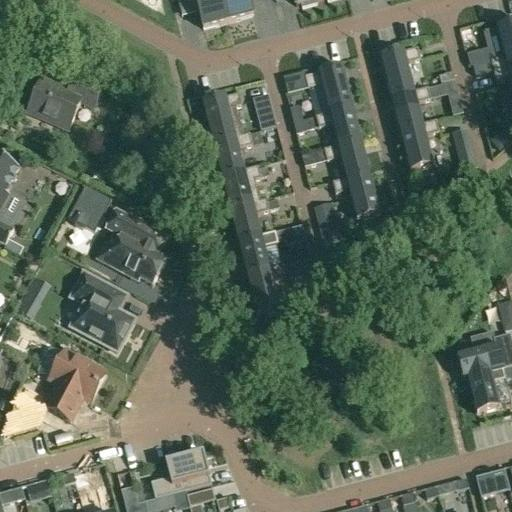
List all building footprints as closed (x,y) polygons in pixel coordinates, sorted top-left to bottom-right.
[(229,26),(221,0),(177,0),(181,12),(197,7),(204,32),(229,26)] [(221,0),(229,26),(254,19),(248,0),(221,0)] [(322,2),(321,0),(294,0),(297,9),(301,8),(303,12),(318,7),(316,4),(322,2)] [(511,27),(497,31),(483,35),(490,64),(493,75),(511,70),(511,27)] [(420,64),(417,52),(381,62),(391,102),(413,96),(406,68),(420,64)] [(490,64),(472,69),(475,80),(493,75),(490,64)] [(353,111),(343,71),(307,81),(310,93),(324,89),(331,117),(353,111)] [(511,71),(491,76),(494,88),(508,85),(511,100),(511,71)] [(95,112),(103,93),(76,80),(70,95),(43,83),(30,112),(56,124),(54,127),(70,134),(82,106),(95,112)] [(436,90),(427,92),(430,104),(439,102),(436,90)] [(427,92),(413,96),(391,102),(399,134),(422,129),(416,107),(430,104),(427,92)] [(235,142),(244,139),(237,111),(242,110),(239,98),(202,108),(213,147),(235,142)] [(294,126),(303,124),(300,110),(291,113),(294,126)] [(353,111),(331,117),(317,121),(320,132),(334,129),(339,150),(362,144),(353,111)] [(276,131),(272,116),(257,120),(261,136),(276,131)] [(303,124),(294,126),(298,139),(306,137),(303,124)] [(439,137),(436,125),(422,129),(399,134),(410,175),(432,169),(425,140),(439,137)] [(478,173),(467,134),(452,138),(462,177),(478,173)] [(252,150),(264,147),(261,136),(250,139),(252,150)] [(249,139),(249,138),(244,139),(235,142),(213,147),(221,180),(244,174),(238,153),(252,150),(249,139)] [(490,148),(498,158),(507,150),(498,140),(490,148)] [(370,177),(362,144),(326,154),(329,165),(343,162),(348,182),(370,177)] [(317,168),(314,157),(302,160),(305,171),(317,168)] [(20,172),(0,161),(0,246),(6,249),(14,232),(13,232),(18,222),(3,214),(11,199),(7,197),(20,172)] [(255,184),(261,183),(258,171),(244,174),(221,180),(230,213),(252,207),(261,205),(255,184)] [(267,171),(259,173),(261,182),(269,180),(267,171)] [(370,177),(348,182),(334,186),(337,198),(351,194),(359,223),(381,217),(370,177)] [(285,217),(280,201),(268,204),(273,221),(285,217)] [(266,204),(252,207),(230,213),(238,246),(261,240),(255,219),(269,215),(266,204)] [(316,212),(320,231),(336,227),(331,208),(316,212)] [(124,276),(125,274),(156,290),(169,264),(161,259),(170,242),(117,214),(107,232),(122,240),(107,267),(124,276)] [(290,244),(287,233),(276,236),(279,247),(290,244)] [(276,236),(261,240),(238,246),(247,278),(269,273),(263,251),(279,247),(276,236)] [(283,269),(269,273),(247,278),(257,319),(279,313),(272,284),(286,281),(283,269)] [(80,309),(69,329),(120,356),(137,324),(121,316),(129,300),(82,276),(68,303),(80,309)] [(25,304),(18,317),(32,325),(39,312),(25,304)] [(511,369),(511,351),(509,339),(494,343),(496,351),(456,360),(462,384),(467,383),(467,381),(502,372),(511,369)] [(54,390),(44,409),(73,425),(85,402),(94,407),(109,378),(63,354),(47,386),(54,390)] [(511,369),(467,381),(467,383),(476,419),(500,413),(494,386),(505,383),(511,381),(511,369)] [(49,395),(27,384),(5,441),(35,433),(44,416),(39,414),(49,395)] [(169,482),(151,487),(156,504),(160,503),(175,499),(212,490),(203,456),(177,463),(165,466),(169,482)] [(85,474),(73,477),(76,487),(88,483),(85,474)] [(76,487),(73,477),(61,480),(64,490),(76,487)] [(491,477),(477,481),(482,501),(496,498),(491,477)] [(51,493),(48,484),(36,487),(38,497),(51,493)] [(467,484),(454,487),(456,495),(469,492),(467,484)] [(25,500),(22,491),(10,495),(12,504),(25,500)] [(437,491),(424,495),(427,503),(439,500),(437,491)] [(143,495),(134,497),(137,509),(146,506),(143,495)] [(414,497),(402,500),(404,509),(416,505),(414,497)] [(175,499),(160,503),(162,511),(171,511),(178,510),(175,499)] [(227,502),(216,505),(218,511),(227,511),(230,511),(227,502)] [(156,504),(146,506),(147,511),(162,511),(160,503),(156,504)]
